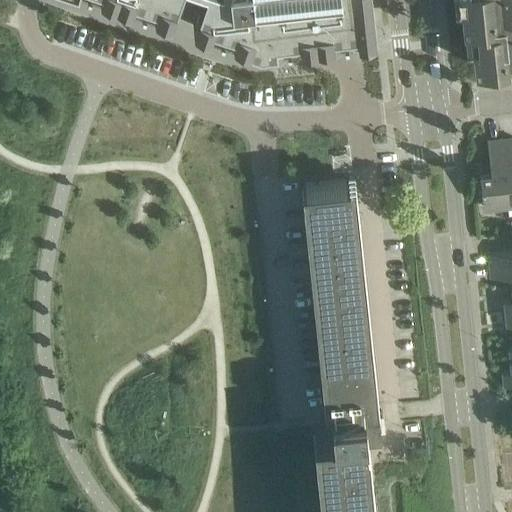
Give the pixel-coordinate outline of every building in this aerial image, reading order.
[(120,0),(133,4),(132,5),(154,12),(155,12),(172,18),(178,0),(120,0)] [(202,0),(202,1),(194,25),(211,31),(211,32),(233,39),(260,48),(278,46),(278,47),(301,44),(301,43),(335,40),(335,41),(358,38),(358,37),(376,35),(372,0),(202,0)] [(511,0),(455,0),(456,3),(462,2),(464,24),(466,24),(468,44),(474,43),(476,64),(508,61),(507,51),(511,51),(511,0)] [(511,136),(501,137),(508,201),(511,200),(511,136)] [(508,201),(501,137),(489,139),(492,169),(480,170),(484,204),(508,201)] [(350,178),(335,179),(336,189),(351,187),(350,178)] [(354,363),(353,354),(352,344),(351,334),(350,325),(349,315),(348,305),(347,296),(346,286),(345,276),(344,266),(343,257),(342,247),(341,237),(340,228),(339,218),(338,208),(337,199),(336,189),(335,179),(302,183),(326,409),(332,409),(334,427),(314,429),(322,511),(370,511),(362,426),(381,424),(379,403),(373,404),(369,362),(354,363)] [(336,189),(337,199),(352,197),(351,187),(336,189)] [(353,207),(352,197),(337,199),(338,208),(353,207)] [(338,208),(339,218),(354,216),(353,207),(338,208)] [(355,226),(354,216),(339,218),(340,228),(355,226)] [(340,228),(341,237),(356,236),(355,226),(340,228)] [(357,246),(356,236),(341,237),(342,247),(357,246)] [(342,247),(343,257),(358,255),(357,246),(342,247)] [(511,248),(489,251),(490,264),(511,261),(511,248)] [(343,257),(344,266),(359,265),(358,255),(343,257)] [(511,261),(490,264),(491,276),(511,274),(511,261)] [(344,266),(345,276),(360,275),(359,265),(344,266)] [(345,276),(346,286),(361,284),(360,275),(345,276)] [(346,286),(347,296),(362,294),(361,284),(346,286)] [(347,296),(348,305),(363,304),(362,294),(347,296)] [(348,305),(349,315),(364,313),(363,304),(348,305)] [(349,315),(350,325),(365,323),(364,313),(349,315)] [(350,325),(351,334),(366,333),(365,323),(350,325)] [(351,334),(352,344),(367,342),(366,333),(351,334)] [(368,352),(367,342),(352,344),(353,354),(368,352)] [(353,354),(354,363),(369,362),(368,352),(353,354)] [(511,358),(511,370),(503,371),(504,384),(511,382),(511,358)]
